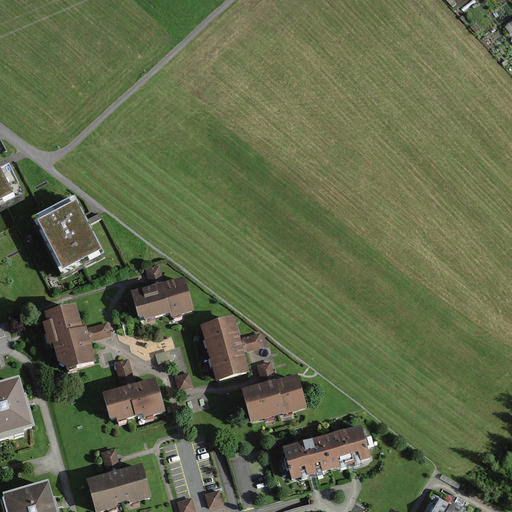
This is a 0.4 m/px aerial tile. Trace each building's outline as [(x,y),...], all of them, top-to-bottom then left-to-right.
[(0,209),(23,198),(9,171),(0,175),(0,209)] [(101,253),(74,201),(37,220),(63,272),(101,253)] [(134,295),(141,322),(191,308),(184,281),(164,286),(159,269),(147,272),(152,290),(134,295)] [(81,301),(42,311),(60,376),(101,364),(94,340),(110,336),(107,324),(88,329),(81,301)] [(234,322),(200,330),(214,387),(249,378),(243,355),(264,349),(261,336),(239,341),(234,322)] [(121,386),(103,390),(112,423),(170,408),(162,376),(136,383),(130,360),(115,363),(121,386)] [(263,389),(238,396),(248,432),(309,415),(299,379),(278,385),(272,364),(257,368),(263,389)] [(190,371),(176,375),(179,390),(194,386),(190,371)] [(26,375),(0,382),(0,435),(40,425),(26,375)] [(360,430),(321,441),(330,470),(368,459),(360,430)] [(293,480),(330,470),(321,441),(285,451),(293,480)] [(107,471),(88,476),(98,511),(155,497),(145,461),(122,467),(120,459),(117,447),(102,451),(107,471)] [(59,511),(50,482),(4,495),(8,511),(59,511)] [(220,490),(205,494),(209,509),(225,505),(220,490)] [(197,511),(193,497),(178,502),(181,511),(197,511)] [(448,511),(451,508),(438,502),(432,511),(448,511)]
